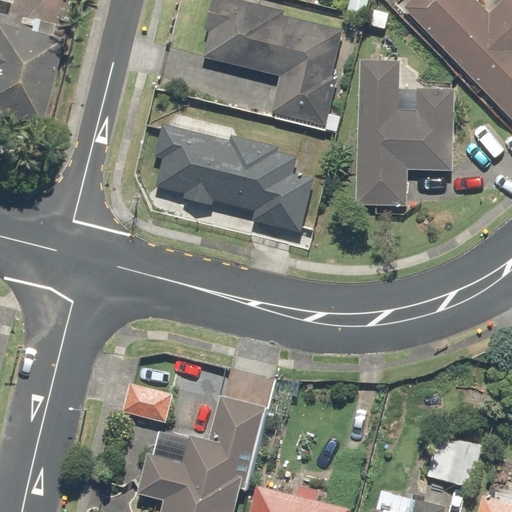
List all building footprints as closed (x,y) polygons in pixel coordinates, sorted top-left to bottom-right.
[(344,26),(236,0),(218,0),(205,58),(278,75),(270,115),(330,127),(340,77),(332,75),(344,26)] [(511,0),(508,0),(492,16),(476,0),(415,0),(407,7),(511,117),(511,0)] [(0,115),(41,124),(59,39),(0,25),(0,115)] [(360,110),(360,115),(358,201),(362,201),(362,207),(410,206),(409,170),(421,171),(457,170),(456,89),(419,90),(420,110),(408,109),(405,109),(401,109),(402,60),(362,59),(360,110)] [(160,158),(165,159),(158,186),(257,209),(255,219),(302,231),(315,177),(292,171),(295,156),(168,125),(160,158)] [(168,420),(172,390),(127,385),(123,415),(168,420)] [(236,511),(242,487),(250,489),(271,406),(222,394),(211,437),(173,428),(171,437),(160,435),(156,451),(151,450),(140,493),(167,499),(163,511),(236,511)] [(440,428),(430,477),(474,486),(484,437),(440,428)] [(350,511),(352,506),(259,485),(252,511),(350,511)] [(511,511),(511,500),(485,494),(480,511),(511,511)] [(445,511),(447,505),(419,498),(415,511),(398,511),(376,506),(374,511),(445,511)]
